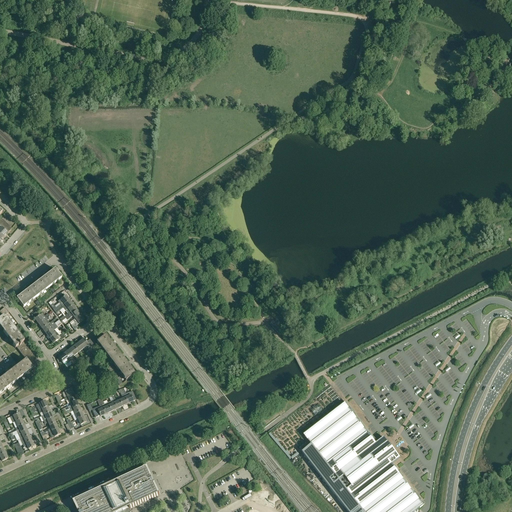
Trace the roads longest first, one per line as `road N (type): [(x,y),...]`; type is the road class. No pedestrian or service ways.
road 1 (track): [(139,217),(350,78)]
road 2 (track): [(278,336),(265,322),(218,323),(139,217)]
road 3 (primary): [(511,341),(471,409),(448,511)]
road 4 (residential): [(0,472),(150,402),(153,386)]
road 5 (primary): [(457,511),(472,435),(511,360)]
